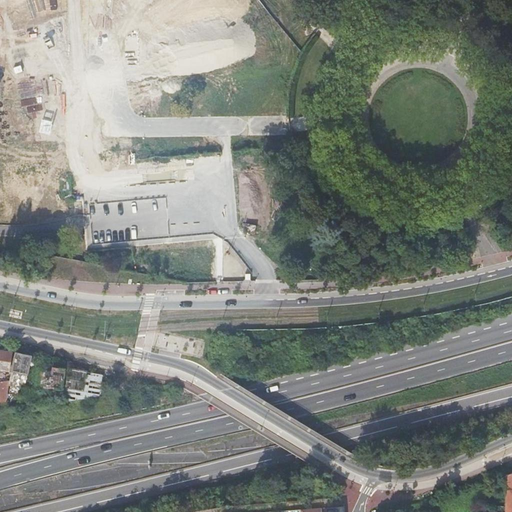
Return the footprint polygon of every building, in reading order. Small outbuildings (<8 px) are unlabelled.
[(53,0),(57,24),(116,16),(113,0),(53,0)] [(53,125),(88,119),(82,83),(47,89),(53,125)] [(107,244),(104,183),(88,184),(90,245),(107,244)] [(62,247),(60,258),(79,262),(81,250),(73,248),(73,250),(62,247)] [(0,351),(0,369),(10,371),(12,353),(0,351)] [(17,354),(12,376),(15,376),(16,372),(22,373),(21,376),(27,377),(31,357),(17,354)] [(63,388),(65,369),(54,368),(53,370),(48,369),(38,368),(35,391),(45,392),(45,389),(53,390),(54,387),(63,388)] [(69,369),(66,387),(84,390),(87,372),(69,369)] [(0,401),(9,401),(9,380),(0,379),(0,401)]
